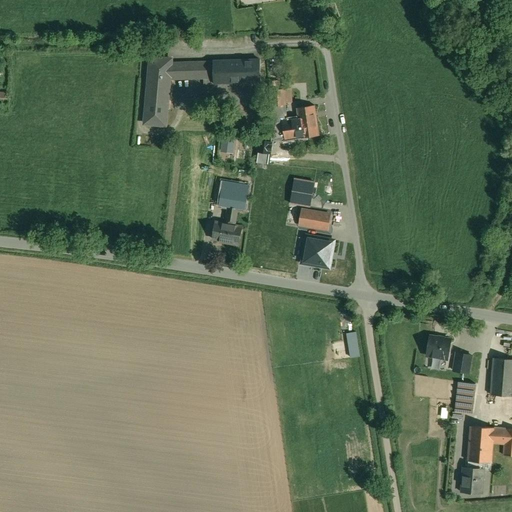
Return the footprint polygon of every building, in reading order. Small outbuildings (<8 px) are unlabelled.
[(172,59),(151,57),(145,123),(166,125),(170,79),(214,77),(214,83),(261,82),(260,59),(213,61),(213,62),(171,63),(172,59)] [(291,88),(271,89),(272,105),(281,105),(286,105),(286,102),(292,102),(291,88)] [(0,102),(10,103),(10,91),(0,91),(0,102)] [(281,105),(272,105),(270,105),(270,114),(275,114),(281,114),(281,105)] [(315,105),(297,108),(299,118),(283,121),(286,140),(301,137),(319,135),(315,105)] [(224,152),(237,152),(237,139),(224,139),(224,152)] [(272,141),(260,140),(258,152),(270,153),(272,141)] [(249,185),(224,181),(220,204),(229,206),(238,207),(245,209),(249,185)] [(238,207),(229,206),(226,224),(235,225),(238,207)] [(318,212),(302,209),(299,225),(313,227),(315,227),(318,212)] [(331,214),(318,212),(315,227),(323,229),(328,230),(331,214)] [(226,224),(215,222),(212,238),(224,240),(224,241),(224,242),(239,245),(242,226),(235,225),(226,224)] [(315,227),(313,227),(311,240),(310,239),(307,257),(329,261),(332,243),(320,241),(323,229),(315,227)] [(359,331),(350,332),(353,357),(362,356),(359,331)] [(447,359),(451,339),(430,336),(427,355),(432,356),(434,358),(440,359),(442,358),(447,359)] [(511,359),(493,358),(491,394),(511,396),(511,359)] [(476,383),(459,381),(456,412),(464,413),(472,414),(476,383)] [(511,428),(471,426),(470,442),(477,443),(486,444),(486,441),(493,442),(493,443),(504,444),(504,455),(511,455),(511,428)] [(477,443),(470,442),(468,461),(484,462),(491,463),(493,443),(493,442),(486,441),(486,444),(477,443)] [(484,462),(468,461),(468,467),(464,467),(461,492),(473,493),(473,490),(482,491),(484,462)]
